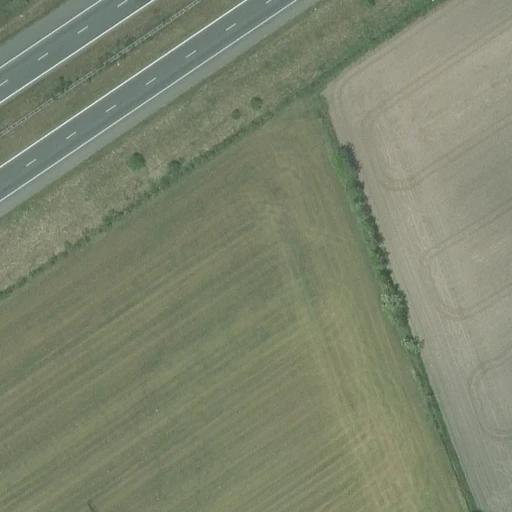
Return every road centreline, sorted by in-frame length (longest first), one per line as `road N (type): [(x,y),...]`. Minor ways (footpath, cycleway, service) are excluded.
road 1 (motorway): [(0,186),(274,0)]
road 2 (motorway): [(130,0),(0,88)]
